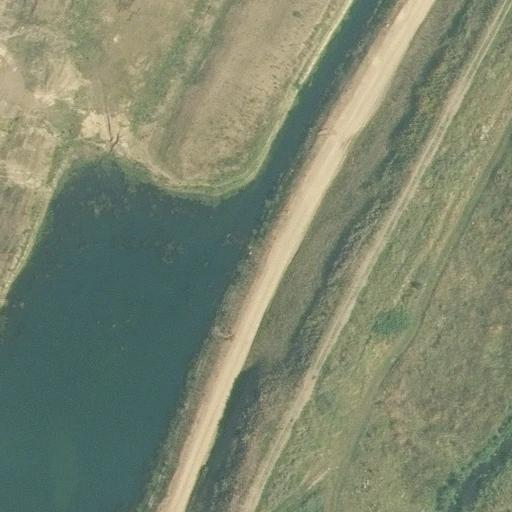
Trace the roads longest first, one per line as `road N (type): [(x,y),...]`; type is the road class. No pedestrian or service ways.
road 1 (track): [(511,4),(247,511)]
road 2 (track): [(166,511),(311,185),(419,0)]
road 3 (track): [(279,511),(345,454),(511,125)]
